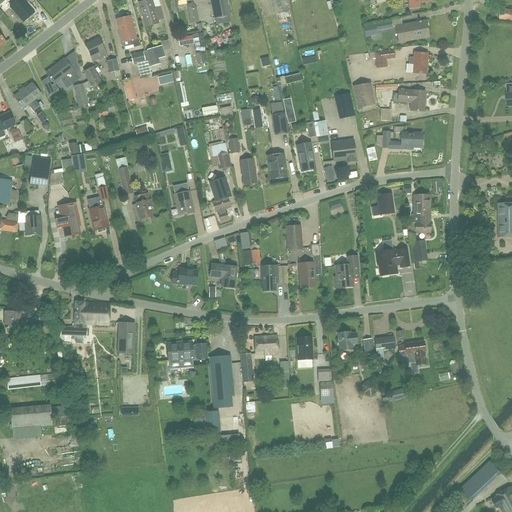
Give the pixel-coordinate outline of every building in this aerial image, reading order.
[(33,14),(23,2),(26,0),(14,0),(16,2),(9,8),(23,23),(33,14)] [(147,0),(138,3),(145,27),(158,23),(157,20),(163,18),(160,7),(154,9),(151,0),(147,0)] [(230,15),(226,0),(209,0),(213,18),(214,18),(216,25),(230,22),(229,15),(230,15)] [(288,11),(285,0),(271,0),(274,14),(288,11)] [(430,0),(407,0),(408,4),(409,9),(420,8),(418,2),(431,0),(430,0)] [(193,9),(192,4),(187,4),(190,23),(198,21),(195,9),(193,9)] [(511,9),(500,8),(499,18),(511,19),(511,9)] [(116,20),(122,42),(135,39),(130,16),(116,20)] [(391,21),(379,24),(380,30),(392,28),(392,27),(391,21)] [(421,22),(402,25),(396,26),(396,30),(398,42),(429,37),(426,21),(421,22)] [(366,37),(377,35),(375,24),(364,26),(366,37)] [(192,35),(177,38),(178,46),(193,43),(194,47),(200,46),(197,33),(191,34),(192,35)] [(106,56),(98,38),(84,44),(90,58),(92,62),(106,56)] [(228,39),(229,46),(236,44),(235,38),(228,39)] [(165,57),(161,45),(144,49),(148,61),(149,61),(151,66),(160,64),(158,58),(165,57)] [(231,46),(232,71),(241,71),(240,45),(231,46)] [(373,52),(376,68),(387,67),(386,59),(395,58),(393,49),(373,52)] [(142,51),(130,54),(132,64),(138,62),(139,67),(147,65),(146,60),(145,61),(142,51)] [(412,73),(426,74),(427,54),(414,53),(413,58),(409,57),(409,64),(413,65),(412,73)] [(120,78),(116,58),(106,61),(110,80),(120,78)] [(267,58),(260,59),(262,67),(269,65),(267,58)] [(64,59),(45,73),(54,84),(60,79),(67,88),(80,78),(77,67),(72,69),(64,59)] [(100,82),(93,66),(82,71),(87,81),(83,83),(86,92),(90,90),(88,87),(100,82)] [(243,72),(232,73),(233,86),(245,85),(243,72)] [(290,76),(291,83),(303,80),(301,73),(290,76)] [(330,87),(344,85),(343,79),(329,81),(330,87)] [(136,99),(131,81),(123,83),(127,101),(136,99)] [(186,102),(182,82),(176,83),(180,103),(186,102)] [(352,86),(356,108),(357,108),(358,111),(362,110),(361,107),(375,104),(371,82),(352,86)] [(32,83),(14,97),(23,108),(28,104),(31,108),(35,113),(41,108),(43,106),(40,101),(37,103),(34,99),(41,95),(32,83)] [(87,104),(82,83),(72,85),(78,107),(87,104)] [(396,84),(374,85),(375,90),(380,90),(380,92),(386,91),(385,90),(397,89),(396,84)] [(423,111),(425,91),(398,90),(397,94),(392,93),(392,102),(411,103),(410,110),(423,111)] [(333,97),(339,120),(345,118),(342,107),(352,104),(349,93),(333,97)] [(283,104),(285,112),(293,110),(290,98),(282,100),(283,104)] [(250,114),(249,105),(241,106),(241,109),(240,109),(241,115),(250,114)] [(311,113),(323,113),(323,105),(310,105),(311,113)] [(216,112),(215,106),(201,108),(202,115),(216,112)] [(232,115),(230,106),(219,108),(221,117),(232,115)] [(98,117),(108,115),(106,107),(97,110),(98,117)] [(0,137),(5,135),(3,129),(15,124),(10,113),(0,116),(0,137)] [(286,133),(283,113),(272,115),(274,135),(286,133)] [(32,129),(26,118),(19,122),(20,123),(16,125),(22,137),(27,135),(25,132),(32,129)] [(327,135),(325,120),(314,122),(316,137),(327,135)] [(137,138),(149,134),(146,126),(134,130),(137,138)] [(390,148),(413,150),(413,147),(421,147),(421,133),(403,132),(403,127),(393,127),(393,132),(401,133),(401,143),(390,142),(390,132),(383,131),(382,147),(390,147),(390,148)] [(176,129),(180,146),(186,144),(182,128),(176,129)] [(495,134),(482,138),(480,154),(480,156),(484,169),(472,173),(476,183),(480,183),(492,179),(493,175),(498,175),(500,182),(507,180),(511,180),(511,169),(500,168),(498,169),(495,160),(502,157),(504,148),(499,134),(495,134)] [(228,139),(230,153),(239,152),(237,138),(228,139)] [(353,140),(331,143),(333,161),(346,160),(346,162),(355,161),(353,140)] [(69,143),(70,154),(84,152),(83,147),(82,147),(82,144),(77,145),(76,142),(69,143)] [(230,167),(225,143),(207,147),(212,167),(217,165),(218,170),(230,167)] [(301,172),(315,169),(310,143),(296,146),(301,172)] [(376,159),(374,147),(365,148),(368,161),(376,159)] [(168,171),(164,154),(158,155),(162,173),(168,171)] [(283,154),(267,156),(270,179),(286,177),(283,154)] [(84,163),(82,155),(71,157),(72,165),(73,174),(85,172),(84,163)] [(46,186),(50,159),(33,156),(28,184),(46,186)] [(61,161),(62,168),(71,167),(70,159),(61,161)] [(253,159),(240,161),(243,186),(256,184),(253,159)] [(52,175),(58,174),(59,180),(62,180),(61,163),(51,163),(52,175)] [(150,165),(154,181),(162,179),(158,163),(150,165)] [(133,193),(127,166),(117,169),(123,195),(133,193)] [(97,188),(105,186),(102,173),(94,175),(97,188)] [(334,181),(333,173),(325,175),(326,182),(334,181)] [(0,202),(9,204),(12,181),(0,178),(0,202)] [(209,182),(215,200),(211,201),(215,212),(218,211),(218,213),(217,214),(219,222),(229,219),(226,211),(225,212),(224,209),(230,207),(227,197),(226,197),(220,179),(209,182)] [(98,189),(100,201),(108,199),(105,187),(98,189)] [(193,212),(189,192),(174,195),(177,209),(178,208),(179,215),(193,212)] [(134,196),(139,219),(152,216),(150,207),(152,207),(150,200),(149,200),(147,193),(134,196)] [(394,213),(392,193),(376,195),(377,206),(370,206),(372,216),(394,213)] [(241,195),(230,194),(229,202),(240,202),(241,195)] [(413,195),(413,214),(411,214),(411,223),(407,223),(408,233),(415,233),(430,233),(430,224),(431,224),(431,222),(430,222),(430,195),(413,195)] [(55,217),(56,228),(62,227),(64,236),(79,234),(78,226),(80,225),(75,203),(58,206),(60,216),(55,217)] [(499,236),(511,236),(511,203),(498,204),(498,224),(499,236)] [(103,206),(89,209),(93,231),(97,230),(98,233),(105,231),(104,228),(108,227),(107,224),(103,206)] [(40,216),(39,216),(38,210),(25,211),(26,217),(25,217),(26,235),(41,234),(40,216)] [(0,221),(0,230),(16,232),(18,222),(16,222),(17,214),(8,213),(4,220),(0,220),(0,221)] [(302,249),(301,225),(285,226),(287,250),(302,249)] [(410,242),(414,265),(426,263),(425,261),(427,260),(424,240),(410,242)] [(242,251),(243,265),(251,265),(252,269),(259,268),(259,263),(260,263),(258,244),(249,245),(249,250),(242,251)] [(299,264),(300,288),(315,287),(315,275),(321,275),(320,257),(319,244),(310,245),(311,257),(312,257),(312,263),(299,264)] [(379,265),(380,276),(395,274),(397,271),(396,265),(400,264),(400,265),(409,264),(407,249),(394,251),(394,250),(376,253),(377,265),(379,265)] [(172,282),(179,283),(179,285),(186,286),(186,283),(196,284),(197,271),(187,269),(188,253),(186,271),(179,270),(181,254),(178,274),(172,273),(172,282)] [(334,289),(352,287),(351,279),(358,278),(356,257),(346,258),(347,266),(335,267),(336,277),(333,278),(334,289)] [(234,288),(236,267),(211,265),(210,277),(223,278),(222,287),(234,288)] [(399,266),(401,276),(407,275),(405,265),(399,266)] [(262,267),(263,291),(275,291),(275,284),(278,283),(277,266),(262,267)] [(85,302),(75,302),(74,328),(61,327),(61,335),(86,336),(86,328),(83,328),(83,323),(108,324),(109,304),(85,303),(85,302)] [(23,332),(32,332),(32,336),(42,336),(49,336),(49,326),(42,326),(42,325),(32,325),(32,326),(27,326),(27,313),(24,313),(5,313),(5,329),(8,329),(8,333),(23,333),(23,332)] [(134,324),(119,323),(118,353),(133,353),(134,324)] [(339,350),(352,349),(352,345),(357,344),(356,333),(351,333),(350,332),(337,334),(339,350)] [(277,336),(254,338),(255,354),(264,353),(264,355),(278,355),(277,336)] [(393,336),(375,338),(377,360),(383,360),(382,350),(394,348),(393,336)] [(311,337),(296,338),(297,360),(312,359),(311,337)] [(374,360),(371,338),(362,340),(366,361),(374,360)] [(399,352),(400,357),(406,357),(407,361),(410,363),(414,363),(414,366),(426,364),(424,352),(425,352),(424,341),(404,344),(405,351),(399,352)] [(207,358),(205,344),(195,345),(196,346),(192,346),(191,342),(167,344),(169,361),(207,358)] [(253,381),(250,353),(239,354),(242,382),(253,381)] [(214,408),(231,406),(230,396),(233,396),(230,356),(210,358),(214,408)] [(313,365),(313,376),(326,375),(326,364),(313,365)] [(7,390),(67,384),(66,372),(6,378),(7,390)] [(289,388),(288,372),(280,372),(281,388),(289,388)] [(370,397),(377,391),(376,383),(367,380),(361,386),(362,394),(370,397)] [(320,383),(320,397),(332,397),(332,383),(320,383)] [(404,388),(391,391),(393,400),(406,397),(404,388)] [(255,412),(253,401),(245,402),(246,413),(255,412)] [(50,405),(10,408),(10,405),(3,405),(4,422),(11,421),(13,440),(41,437),(40,426),(51,425),(51,417),(63,416),(62,406),(50,407),(50,405)] [(217,413),(205,414),(207,437),(219,436),(217,413)] [(71,418),(61,421),(63,428),(72,425),(71,418)] [(216,449),(240,447),(239,435),(215,437),(216,449)] [(240,452),(212,454),(213,464),(229,463),(229,461),(241,460),(240,452)] [(511,511),(511,485),(494,495),(503,511),(511,511)]
